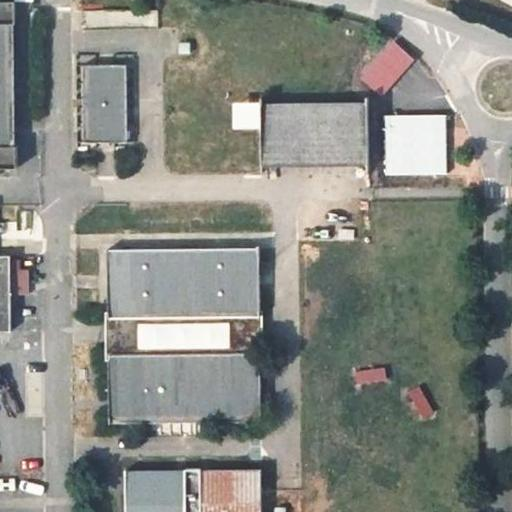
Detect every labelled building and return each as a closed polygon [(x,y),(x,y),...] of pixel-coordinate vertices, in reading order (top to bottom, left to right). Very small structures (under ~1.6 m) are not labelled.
[(17,20),(16,0),(0,0),(0,168),(20,169),(20,144),(6,144),(4,20),(17,20)] [(20,144),(17,20),(4,20),(6,144),(20,144)] [(131,142),(129,66),(84,66),(85,143),(131,142)] [(370,165),(370,100),(265,101),(264,166),(370,165)] [(260,261),(260,251),(109,253),(109,314),(261,311),(260,273),(260,261)] [(0,511),(0,331),(12,331),(10,255),(0,255),(0,511)] [(109,314),(111,360),(260,358),(261,311),(109,314)] [(263,415),(260,358),(111,360),(112,416),(263,415)] [(263,511),(262,474),(126,474),(126,511),(263,511)]
